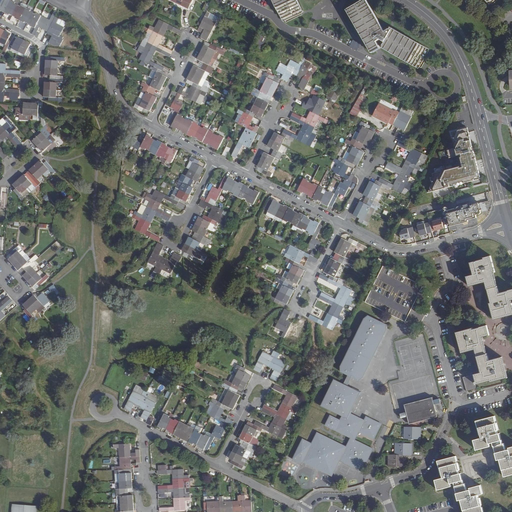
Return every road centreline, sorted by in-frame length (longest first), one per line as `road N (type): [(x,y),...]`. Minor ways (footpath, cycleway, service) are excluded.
road 1 (secondary): [(504,214),(461,59),(440,26),(406,0)]
road 2 (residential): [(240,0),(286,29),(313,33),(428,86)]
road 3 (residential): [(458,397),(432,315),(453,280),(442,242)]
road 4 (residential): [(148,125),(120,104),(102,41),(77,9)]
road 5 (residential): [(382,484),(422,469),(458,397)]
